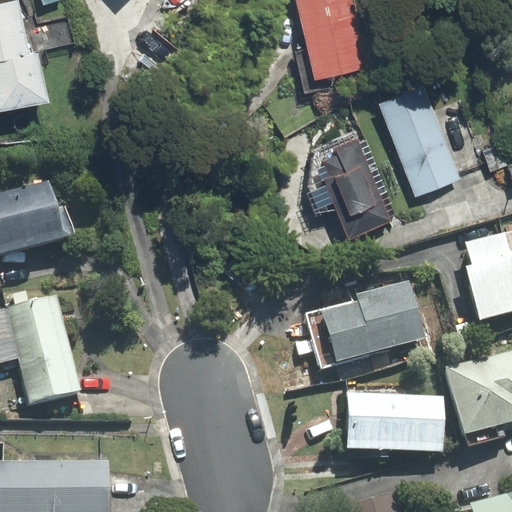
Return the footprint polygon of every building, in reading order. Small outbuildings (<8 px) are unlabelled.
[(16,0),(14,0),(0,2),(0,108),(43,101),(34,52),(27,54),(16,0)] [(293,0),(311,79),(362,67),(346,0),(293,0)] [(422,86),(377,104),(413,197),(459,179),(422,86)] [(389,222),(356,139),(333,148),(335,154),(320,160),(326,177),(321,179),(345,239),(389,222)] [(509,164),(498,142),(478,153),(489,175),(509,164)] [(53,214),(47,187),(0,198),(0,259),(68,242),(60,212),(53,214)] [(468,274),(461,276),(476,327),(511,317),(511,257),(508,259),(502,238),(461,250),(468,274)] [(318,318),(333,368),(424,342),(407,285),(353,300),(355,307),(318,318)] [(55,301),(0,314),(0,367),(16,364),(27,410),(79,397),(55,301)] [(511,354),(442,374),(461,441),(511,427),(511,354)] [(441,401),(344,400),(343,456),(441,457),(441,401)] [(104,511),(105,467),(0,465),(0,511),(104,511)] [(398,511),(394,497),(344,511),(398,511)] [(511,511),(511,497),(466,511),(465,511),(511,511)]
